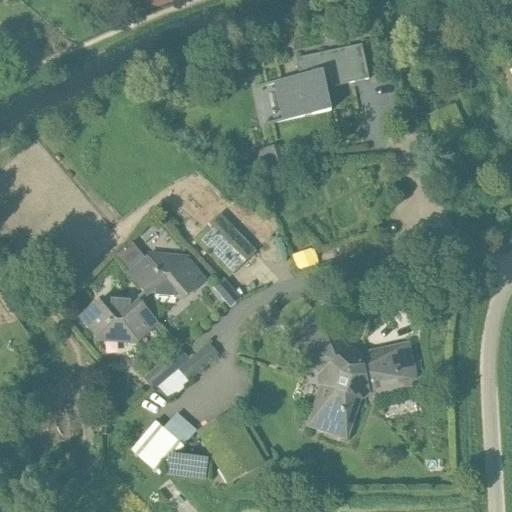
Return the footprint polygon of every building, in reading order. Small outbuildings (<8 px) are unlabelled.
[(177,2),(176,0),(131,0),(138,17),(177,2)] [(23,29),(17,36),(25,43),(31,36),(23,29)] [(279,94),(272,95),(274,106),(284,104),(287,119),(284,120),(284,121),(330,111),(325,85),(335,83),(336,86),(368,79),(362,49),(345,53),(344,49),(296,60),(300,77),(276,83),(279,94)] [(425,57),(412,58),(415,78),(427,76),(425,57)] [(450,64),(442,66),(445,82),(454,80),(450,64)] [(469,136),(456,106),(431,118),(444,147),(469,136)] [(284,184),(281,172),(274,149),(256,154),(262,177),(265,189),(284,184)] [(201,233),(236,270),(253,254),(218,218),(201,233)] [(82,317),(99,336),(136,340),(155,323),(142,307),(149,301),(150,297),(183,300),(203,283),(186,263),(149,260),(129,277),(143,293),(136,299),(135,303),(102,300),(82,317)] [(231,307),(238,300),(222,282),(215,288),(231,307)] [(286,333),(312,310),(300,296),(278,315),(280,317),(276,321),(286,333)] [(290,338),(303,353),(322,375),(323,386),(309,428),(345,440),(359,398),(366,390),(414,379),(407,346),(355,358),(351,356),(315,316),(290,338)] [(145,378),(155,390),(180,369),(190,381),(220,355),(209,342),(188,359),(179,349),(145,378)] [(131,452),(159,476),(198,432),(177,414),(166,428),(158,420),(131,452)] [(259,466),(228,415),(201,431),(232,482),(259,466)] [(101,418),(100,428),(101,428),(100,435),(109,436),(111,419),(101,418)]
